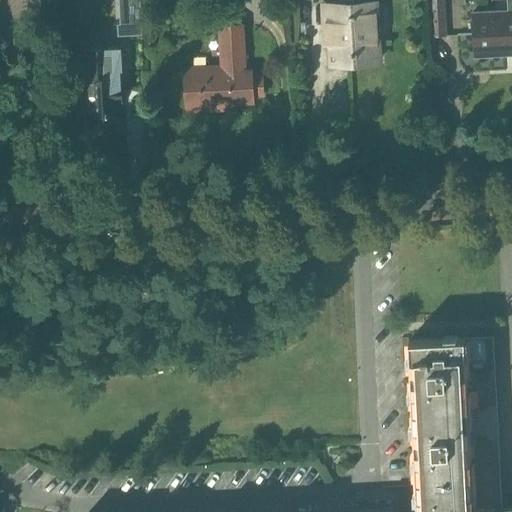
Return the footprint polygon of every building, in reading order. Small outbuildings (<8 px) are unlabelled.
[(53,8),(52,0),(27,0),(28,9),(53,8)] [(366,0),(325,2),(326,29),(332,29),(333,63),(379,60),(375,0),(366,0)] [(429,0),(431,37),(448,36),(446,0),(429,0)] [(511,6),(510,6),(510,8),(472,11),(475,56),(511,53),(511,6)] [(145,38),(144,8),(127,8),(128,39),(145,38)] [(220,64),(185,66),(187,110),(222,108),(223,102),(254,101),(254,95),(264,95),(263,74),(253,74),(252,68),(247,68),(245,23),(218,24),(220,64)] [(82,77),(84,114),(109,113),(109,115),(124,114),(123,88),(122,88),(121,71),(123,71),(122,47),(82,48),(83,77),(82,77)] [(511,511),(511,505),(502,506),(494,335),(410,339),(419,511),(418,511),(395,511),(395,505),(358,507),(358,511),(511,511)]
